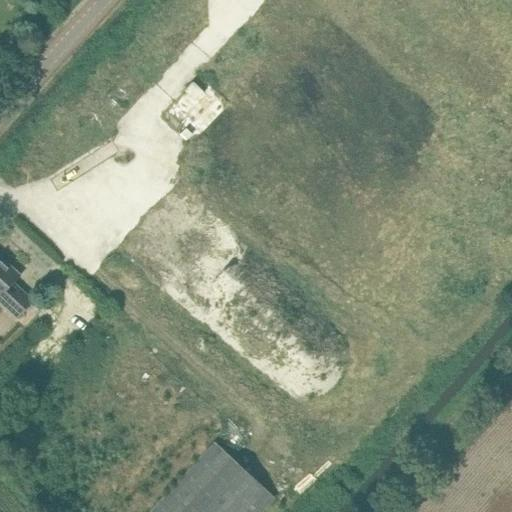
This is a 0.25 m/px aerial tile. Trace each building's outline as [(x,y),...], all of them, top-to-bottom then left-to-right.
[(511,246),(511,0),(259,0),(253,6),(397,140),(388,150),(392,153),(397,148),(408,157),(411,154),(511,246)] [(301,441),(386,349),(236,214),(248,201),(355,297),(439,204),(351,124),(352,123),(239,22),(156,114),(247,196),(235,209),(186,165),(100,260),(301,441)] [(0,301),(17,318),(33,301),(14,283),(21,276),(0,257),(0,301)] [(71,292),(63,301),(91,325),(104,310),(86,294),(80,300),(71,292)] [(50,368),(90,325),(70,307),(30,350),(50,368)] [(150,511),(260,511),(274,497),(215,442),(150,511)]
